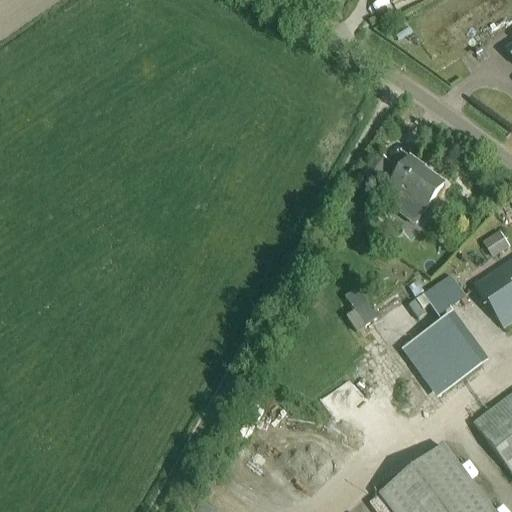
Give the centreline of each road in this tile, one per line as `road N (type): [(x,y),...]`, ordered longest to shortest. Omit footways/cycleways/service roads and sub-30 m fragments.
road 1 (track): [(398,81),(154,511)]
road 2 (unclassified): [(511,163),(398,81),(258,0)]
